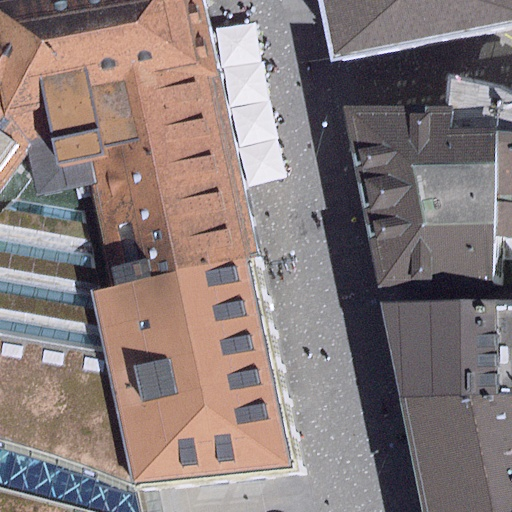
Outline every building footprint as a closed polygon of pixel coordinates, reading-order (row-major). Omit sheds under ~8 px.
[(109,286),(249,256),(202,0),(0,0),(0,184),(26,144),(32,194),(88,183),(109,286)] [(511,0),(318,0),(332,62),(511,24),(511,0)] [(496,131),(493,237),(511,238),(511,93),(502,87),(442,74),(443,109),(444,130),(496,131)] [(345,108),(378,285),(492,285),(493,237),(496,131),(444,130),(443,109),(345,108)] [(26,144),(0,184),(0,511),(140,511),(134,485),(89,290),(109,286),(88,183),(32,194),(26,144)] [(249,256),(109,286),(89,290),(134,485),(296,470),(249,256)] [(511,301),(379,302),(402,396),(511,395),(511,301)] [(511,511),(511,395),(402,396),(425,511),(511,511)]
